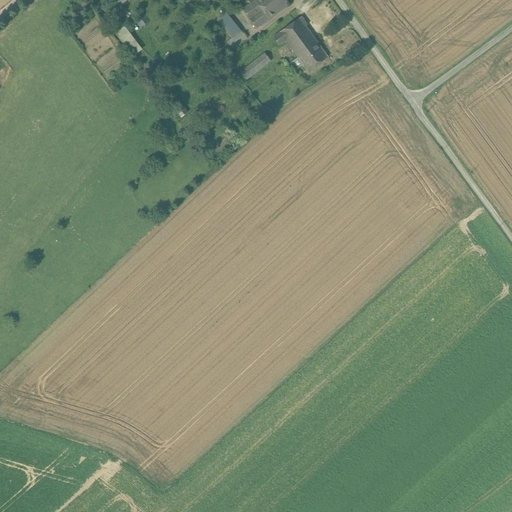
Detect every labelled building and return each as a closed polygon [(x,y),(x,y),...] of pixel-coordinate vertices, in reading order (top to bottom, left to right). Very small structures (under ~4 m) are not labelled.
[(268,17),(256,0),(253,0),(243,7),(256,25),(268,17)] [(286,0),(256,0),(268,17),(273,23),(293,10),(286,0)] [(302,15),(274,35),(279,43),(284,40),(286,42),(288,41),(298,54),(317,41),(305,25),(308,23),(302,15)] [(241,29),(232,35),(237,42),(246,36),(241,29)] [(116,37),(132,58),(140,53),(123,31),(116,37)] [(298,54),(290,60),(296,68),(304,63),(308,69),(327,55),(317,41),(298,54)] [(264,52),(240,67),(245,75),(268,60),(264,52)] [(170,103),(181,117),(188,112),(177,98),(170,103)] [(215,151),(223,157),(238,141),(228,131),(222,137),(215,151)]
